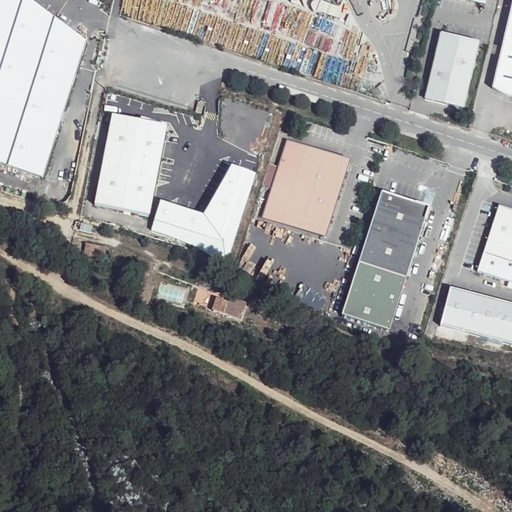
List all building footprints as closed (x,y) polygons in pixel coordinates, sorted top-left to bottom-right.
[(0,0),(0,163),(44,178),(87,40),(32,0),(0,0)] [(511,0),(490,90),(511,99),(511,0)] [(478,43),(441,34),(426,100),(463,108),(478,43)] [(166,129),(112,117),(93,206),(147,218),(166,129)] [(325,238),(348,165),(288,146),(265,218),(325,238)] [(203,212),(160,198),(151,230),(177,238),(218,261),(231,253),(256,172),(231,163),(203,212)] [(430,208),(382,193),(343,316),(390,331),(430,208)] [(478,272),(511,283),(511,210),(499,206),(478,272)] [(85,244),(83,255),(102,259),(104,248),(85,244)] [(511,306),(450,289),(439,327),(511,347),(511,306)] [(135,298),(149,303),(152,296),(137,291),(135,298)] [(212,312),(240,321),(246,305),(229,299),(227,304),(216,301),(212,312)]
